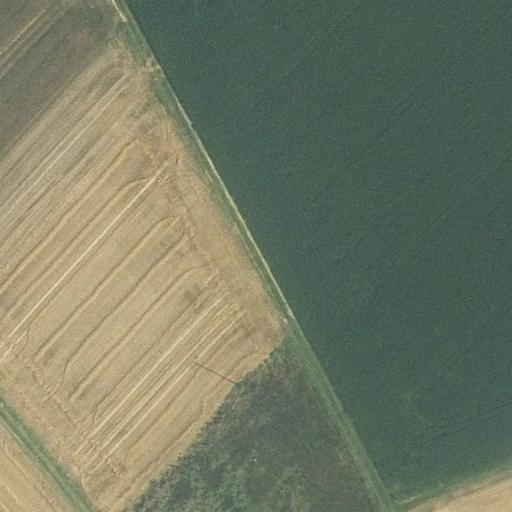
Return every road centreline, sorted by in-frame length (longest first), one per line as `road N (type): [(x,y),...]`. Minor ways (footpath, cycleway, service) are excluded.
road 1 (track): [(120,0),(392,511)]
road 2 (track): [(0,404),(91,511)]
